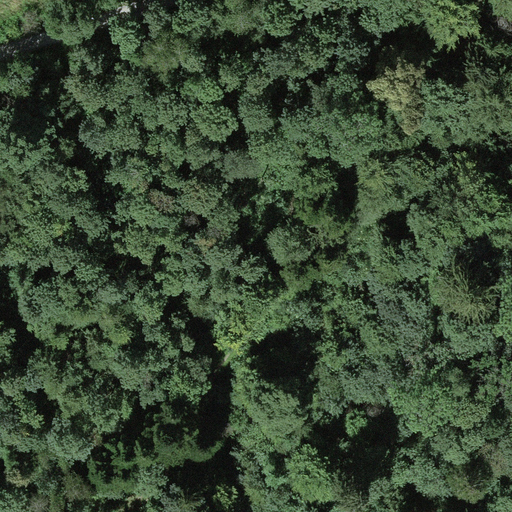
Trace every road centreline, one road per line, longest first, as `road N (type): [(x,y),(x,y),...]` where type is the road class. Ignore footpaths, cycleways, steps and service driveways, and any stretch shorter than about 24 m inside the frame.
road 1 (track): [(469,0),(445,5),(377,51),(326,135),(256,310),(129,511)]
road 2 (track): [(159,0),(0,52)]
